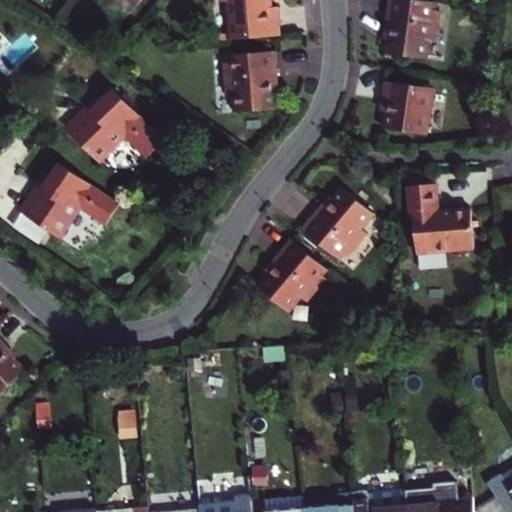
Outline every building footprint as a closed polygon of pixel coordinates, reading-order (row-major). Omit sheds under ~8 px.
[(115,0),(120,4),(122,0),(129,0),(140,9),(147,0),(115,0)] [(234,0),(237,39),(286,34),(284,6),(277,7),(276,0),(225,0),(226,1),(234,0)] [(438,1),(429,0),(392,0),(389,26),(394,27),(392,39),(390,53),(429,58),(432,39),(440,40),(444,10),(440,10),(437,9),(438,1)] [(281,52),(236,55),(237,64),(232,64),(228,65),(231,94),(239,94),(240,113),(281,110),(279,95),(279,82),(283,81),(281,52)] [(390,110),(388,128),(430,135),(437,87),(389,80),(384,109),(390,110)] [(87,106),(65,127),(98,161),(124,136),(146,158),(165,140),(114,88),(101,100),(91,110),(87,106)] [(97,96),(87,106),(91,110),(101,100),(97,96)] [(37,186),(20,211),(59,238),(79,208),(105,226),(120,204),(60,163),(50,178),(42,189),(37,186)] [(45,174),(37,186),(42,189),(50,178),(45,174)] [(486,247),(483,208),(451,210),(448,181),(419,184),(421,218),(426,217),(428,251),(486,247)] [(348,183),(337,195),(330,204),(326,201),(307,224),(341,253),(346,246),(349,249),(353,252),(373,228),(367,223),(378,209),(348,183)] [(334,191),(326,201),(330,204),(337,195),(334,191)] [(332,274),(328,270),(325,268),(330,263),(295,234),(275,257),(279,260),(272,269),(262,281),(293,307),(306,292),(312,297),(332,274)] [(344,255),(349,249),(346,246),(341,253),(344,255)] [(279,260),(275,257),(268,266),(272,269),(279,260)] [(0,396),(28,369),(17,358),(7,348),(11,344),(0,333),(0,396)] [(7,348),(17,358),(21,355),(11,344),(7,348)] [(511,511),(511,483),(506,487),(495,470),(485,476),(495,491),(507,511),(511,511)] [(303,505),(303,511),(358,511),(357,499),(356,489),(355,479),(334,482),(337,502),(303,505)] [(407,492),(409,511),(478,511),(477,495),(461,497),(459,479),(436,482),(436,489),(407,492)] [(409,511),(407,492),(407,489),(373,493),(372,487),(356,489),(357,499),(358,511),(409,511)] [(254,510),(254,511),(303,511),(303,505),(301,489),(265,493),(267,508),(254,510)] [(507,511),(495,491),(479,501),(485,511),(507,511)] [(203,502),(204,506),(204,511),(254,511),(254,510),(253,492),(239,493),(240,498),(203,502)]
